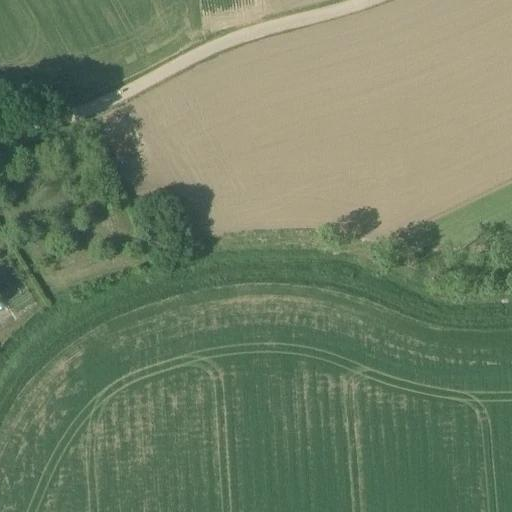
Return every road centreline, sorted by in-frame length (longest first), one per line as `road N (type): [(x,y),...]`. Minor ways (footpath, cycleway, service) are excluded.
road 1 (track): [(0,485),(45,401),(131,339),(241,305),(344,309),(467,344),(511,347)]
road 2 (unclassified): [(0,136),(104,103),(185,58),(364,0)]
